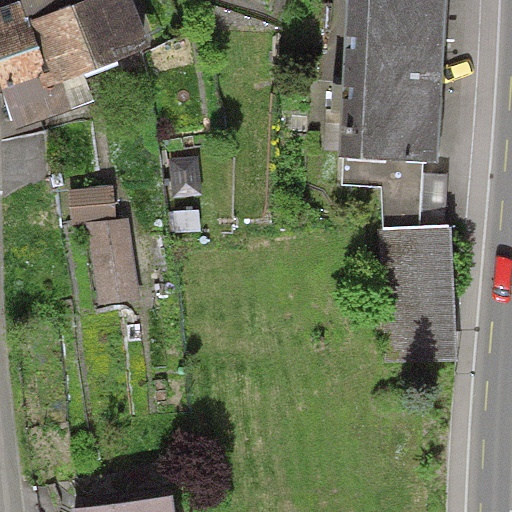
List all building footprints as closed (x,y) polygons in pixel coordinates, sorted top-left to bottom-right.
[(29,20),(21,0),(20,0),(0,7),(0,82),(15,130),(53,116),(42,88),(39,77),(49,73),(29,20)] [(21,0),(29,20),(49,73),(39,77),(42,88),(83,73),(152,46),(133,0),(21,0)] [(447,0),(346,0),(339,156),(344,156),(423,161),(436,161),(447,0)] [(93,101),(83,73),(42,88),(53,116),(93,101)] [(198,155),(170,157),(173,197),(202,194),(198,155)] [(423,173),(423,161),(344,156),(343,184),(382,185),(384,228),(420,226),(423,173)] [(447,174),(423,173),(420,226),(445,225),(447,174)] [(114,184),(67,189),(71,224),(90,222),(99,304),(139,300),(130,218),(117,219),(114,184)] [(200,209),(170,211),(172,234),(201,232),(200,209)] [(420,226),(384,228),(379,228),(384,362),(457,359),(452,225),(445,225),(420,226)] [(175,511),(173,496),(74,509),(74,511),(175,511)]
